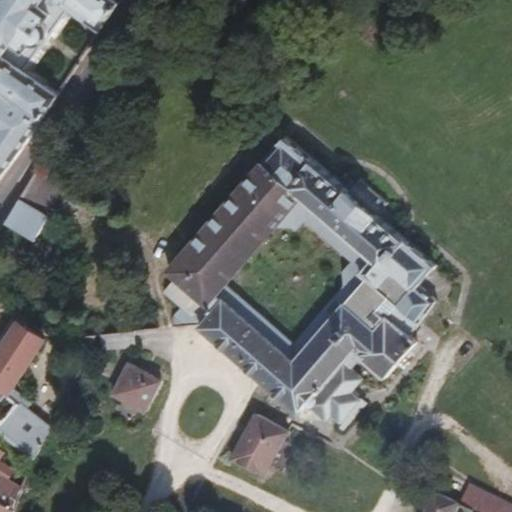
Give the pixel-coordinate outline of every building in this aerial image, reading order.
[(58,97),(23,72),(70,6),(103,30),(121,3),(116,0),(0,0),(0,93),(41,123),(58,97)] [(0,178),(11,164),(41,123),(0,93),(0,178)] [(342,425),(341,426),(346,431),(368,406),(368,403),(362,399),(361,400),(353,393),(365,379),(355,370),(365,358),(389,379),(420,342),(412,336),(439,301),(421,285),(438,266),(289,135),(169,272),(176,280),(166,292),(182,307),(174,316),(176,327),(199,323),(202,324),(201,325),(201,327),(301,415),(309,406),(329,423),(333,417),(342,425)] [(15,227),(52,175),(40,167),(7,221),(15,227)] [(60,221),(59,220),(64,212),(48,202),(56,177),(52,175),(15,227),(44,245),(47,241),(44,239),(55,223),(58,225),(59,223),(60,221)] [(8,394),(45,338),(23,322),(0,354),(0,387),(7,392),(8,394)] [(131,345),(129,329),(96,333),(98,349),(131,345)] [(87,345),(93,333),(65,335),(65,342),(84,352),(87,345)] [(146,410),(162,379),(131,362),(125,373),(118,369),(112,380),(118,383),(113,393),(146,410)] [(39,429),(15,406),(0,425),(0,428),(23,448),(39,429)] [(267,474),(294,422),(268,408),(264,416),(259,413),(234,459),(266,476),(267,474)] [(0,458),(5,452),(0,448),(0,476),(4,479),(0,488),(0,511),(13,511),(23,487),(10,479),(15,469),(0,459),(0,458)] [(511,511),(511,506),(468,485),(459,505),(470,511),(511,511)] [(456,511),(459,505),(432,492),(423,511),(456,511)]
